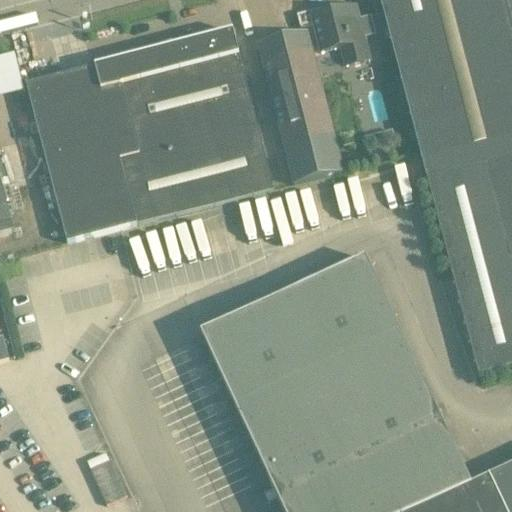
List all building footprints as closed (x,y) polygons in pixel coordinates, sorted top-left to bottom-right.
[(511,0),(378,0),(479,379),(511,370),(511,0)] [(313,26),(321,55),(340,50),(344,68),(369,62),(355,9),(327,16),(325,10),(297,18),(300,30),(313,26)] [(69,247),(274,194),(233,35),(192,45),(194,50),(176,55),(174,50),(95,71),(27,88),(69,247)] [(343,176),(307,36),(258,49),(294,188),(343,176)] [(390,148),(372,152),(374,162),(392,158),(390,148)] [(0,239),(14,236),(0,182),(0,239)] [(511,511),(511,469),(472,489),(366,262),(201,339),(281,511),(511,511)]
